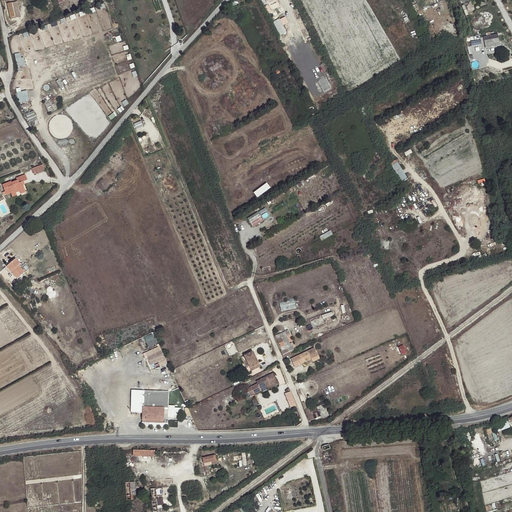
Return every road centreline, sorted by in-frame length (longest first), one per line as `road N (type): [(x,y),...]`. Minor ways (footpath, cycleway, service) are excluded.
road 1 (track): [(470,417),(421,278),(425,268),(462,253),(462,242),(390,141),(395,128),(457,96)]
road 2 (primary): [(0,451),(306,432)]
road 3 (unclassified): [(226,0),(65,185)]
road 4 (track): [(0,289),(75,392),(68,405),(0,438)]
road 5 (residential): [(0,11),(7,93),(65,185)]
road 6 (primary): [(323,431),(511,406)]
road 7 (residential): [(253,272),(250,284),(306,432)]
road 8 (track): [(164,69),(192,67),(206,52),(228,54),(237,71),(226,88),(203,91),(192,78)]
